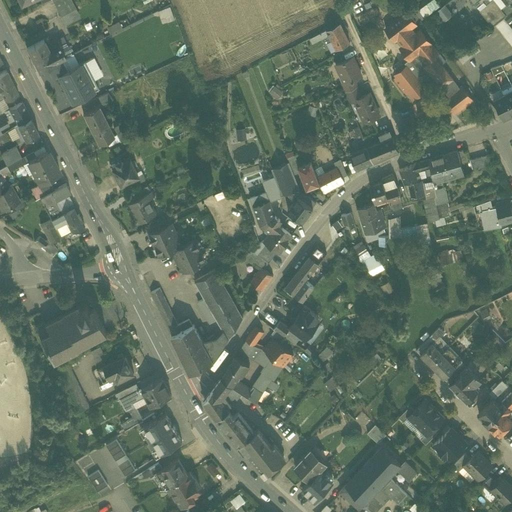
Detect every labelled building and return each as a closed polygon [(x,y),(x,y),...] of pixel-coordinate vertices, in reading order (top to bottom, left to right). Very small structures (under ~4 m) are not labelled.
[(52,0),(61,16),(75,9),(70,0),(52,0)] [(436,0),(429,0),(415,11),(422,19),(440,4),(436,0)] [(511,0),(472,0),(493,25),(511,9),(511,7),(508,3),(511,0)] [(453,14),(445,4),(436,11),(444,22),(453,14)] [(157,10),(160,18),(164,17),(166,18),(167,22),(175,19),(170,6),(157,10)] [(356,15),(359,23),(380,16),(378,8),(356,15)] [(75,9),(61,16),(65,25),(80,17),(75,9)] [(397,38),(402,45),(412,38),(414,40),(424,33),(421,29),(415,33),(411,28),(417,23),(407,11),(385,28),(395,40),(397,38)] [(495,25),(511,46),(511,28),(510,26),(504,18),(495,25)] [(118,21),(106,27),(109,34),(122,27),(118,21)] [(333,41),(337,49),(350,42),(340,22),(326,29),(327,29),(329,34),(330,36),(327,38),(329,43),(333,41)] [(310,38),(312,43),(329,34),(327,29),(310,38)] [(445,61),(424,33),(414,40),(412,38),(402,45),(400,47),(409,59),(410,59),(419,52),(427,63),(424,65),(430,73),(442,87),(452,79),(453,78),(441,63),(445,61)] [(57,39),(60,44),(66,41),(63,36),(57,39)] [(26,47),(33,59),(49,51),(49,50),(46,44),(43,38),(26,47)] [(46,44),(49,50),(59,44),(60,44),(57,39),(46,44)] [(59,44),(65,56),(72,53),(66,41),(60,44),(59,44)] [(333,41),(329,43),(327,44),(331,51),(337,49),(333,41)] [(456,56),(463,64),(481,50),(474,42),(456,56)] [(65,56),(59,44),(49,50),(49,51),(55,61),(62,57),(65,56)] [(55,61),(49,51),(33,59),(38,70),(46,66),(55,61)] [(68,68),(78,63),(73,52),(72,53),(65,56),(62,57),(68,68)] [(408,91),(413,98),(426,88),(421,80),(423,78),(422,77),(426,75),(426,76),(430,73),(424,65),(427,63),(419,52),(410,59),(409,59),(405,62),(407,65),(395,74),(397,77),(394,79),(405,93),(408,91)] [(347,81),(347,82),(354,78),(362,75),(353,56),(336,63),(341,75),(343,73),(347,81)] [(51,77),(58,74),(68,68),(62,57),(55,61),(46,66),(51,77)] [(80,64),(90,82),(103,75),(94,57),(80,64)] [(80,64),(80,62),(78,63),(68,68),(58,74),(64,87),(62,88),(65,95),(68,94),(72,101),(94,89),(90,82),(80,64)] [(508,63),(502,66),(504,70),(505,72),(511,69),(508,63)] [(502,66),(501,65),(491,68),(494,75),(504,70),(502,66)] [(0,87),(12,81),(6,69),(0,72),(0,87)] [(344,91),(345,91),(357,85),(354,78),(347,82),(347,81),(341,83),(342,85),(344,91)] [(453,81),(452,79),(442,87),(449,96),(444,100),(454,113),(472,99),(462,86),(460,88),(454,80),(453,81)] [(12,81),(0,87),(0,89),(4,97),(6,100),(18,94),(12,81)] [(283,92),(275,85),(269,92),(277,99),(283,92)] [(362,95),(357,85),(345,91),(350,102),(355,100),(354,98),(362,95)] [(511,89),(511,86),(511,85),(501,89),(504,94),(511,89)] [(503,119),(511,114),(511,111),(504,94),(501,89),(501,88),(490,93),(493,99),(503,119)] [(108,92),(98,97),(101,103),(112,98),(108,92)] [(355,100),(363,119),(370,116),(371,118),(379,115),(370,94),(367,96),(366,93),(362,95),(354,98),(355,100)] [(0,106),(2,111),(9,108),(6,100),(4,97),(0,98),(0,106)] [(98,104),(101,103),(98,97),(82,104),(85,110),(98,104)] [(22,101),(9,108),(15,119),(18,124),(30,117),(22,101)] [(83,112),(98,142),(105,139),(114,134),(98,104),(85,110),(83,112)] [(318,107),(310,104),(307,114),(315,116),(318,107)] [(226,109),(217,105),(213,114),(222,118),(226,109)] [(7,123),(15,119),(9,108),(2,111),(0,112),(0,134),(1,134),(0,130),(0,126),(7,122),(7,123)] [(31,117),(30,117),(18,124),(25,139),(39,132),(31,117)] [(20,141),(25,139),(18,124),(7,130),(12,139),(18,136),(20,141)] [(349,130),(352,136),(354,134),(361,131),(359,126),(349,130)] [(127,127),(116,133),(120,140),(131,135),(127,127)] [(247,139),(246,127),(237,128),(238,140),(247,139)] [(373,143),(367,146),(373,161),(399,150),(389,129),(379,133),(382,139),(373,143)] [(362,147),(367,145),(364,138),(361,131),(354,134),(356,138),(358,137),(362,147)] [(108,145),(120,140),(116,133),(114,134),(105,139),(108,145)] [(370,135),(364,138),(367,145),(367,146),(373,143),(370,135)] [(358,137),(356,138),(352,140),(356,150),(362,147),(358,137)] [(43,144),(33,149),(36,155),(46,149),(43,144)] [(374,161),(373,161),(367,146),(367,145),(362,147),(356,150),(350,152),(357,168),(374,161)] [(1,154),(7,164),(21,156),(19,153),(16,146),(13,147),(1,154)] [(24,157),(26,161),(28,160),(27,160),(36,155),(33,149),(23,155),(24,157)] [(36,172),(41,182),(49,178),(59,172),(60,172),(57,166),(55,166),(46,149),(36,155),(27,160),(28,160),(34,171),(34,172),(36,172)] [(455,151),(429,159),(436,190),(437,195),(435,196),(436,202),(447,200),(443,179),(444,179),(442,172),(447,171),(449,178),(464,173),(464,172),(461,173),(458,161),(460,160),(458,150),(455,151)] [(289,161),(294,173),(300,171),(298,166),(299,165),(295,154),(288,157),(289,161)] [(470,159),(474,171),(491,166),(488,154),(470,159)] [(22,163),(26,161),(24,157),(23,155),(21,156),(7,164),(10,170),(22,163)] [(111,167),(120,183),(131,177),(137,174),(129,158),(122,161),(120,157),(114,160),(116,164),(111,167)] [(337,166),(342,176),(347,174),(341,158),(334,162),(337,167),(337,166)] [(405,184),(409,183),(422,178),(423,182),(425,181),(426,187),(429,186),(431,191),(436,190),(429,159),(416,162),(399,169),(405,184)] [(26,161),(22,163),(28,174),(34,171),(28,160),(26,161)] [(289,161),(272,168),(275,176),(280,188),(281,195),(289,192),(295,189),(299,187),(294,173),(289,161)] [(307,189),(320,183),(317,177),(314,169),(311,161),(299,165),(298,166),(300,171),(307,189)] [(0,167),(0,173),(1,173),(1,174),(9,170),(6,165),(0,167)] [(321,165),(314,169),(317,177),(325,173),(321,165)] [(325,173),(317,177),(320,183),(324,191),(344,181),(342,176),(337,166),(337,167),(325,173)] [(131,177),(134,184),(146,178),(142,171),(137,174),(131,177)] [(382,178),(382,180),(388,197),(390,202),(400,198),(401,197),(397,184),(392,173),(382,178)] [(263,180),(267,191),(271,200),(281,195),(280,188),(275,176),(263,180)] [(40,182),(45,193),(47,192),(54,188),(49,178),(41,182),(40,182)] [(424,187),(423,182),(422,178),(409,183),(411,196),(425,193),(425,192),(424,187)] [(375,201),(388,197),(382,180),(370,185),(375,201)] [(45,193),(40,182),(30,188),(36,198),(40,196),(45,193)] [(62,196),(68,193),(68,192),(69,191),(69,190),(69,189),(69,188),(66,182),(54,188),(47,192),(45,193),(40,196),(51,218),(62,212),(69,209),(62,196)] [(136,189),(140,196),(151,190),(148,184),(136,189)] [(10,185),(8,186),(0,190),(0,202),(1,201),(5,208),(14,203),(18,201),(17,198),(10,185)] [(291,195),(295,199),(298,195),(295,189),(289,192),(291,195)] [(129,207),(136,219),(145,214),(147,218),(155,213),(151,205),(153,204),(150,198),(155,195),(153,190),(151,190),(140,196),(129,202),(132,206),(129,207)] [(224,190),(215,194),(218,200),(227,195),(224,190)] [(411,196),(412,201),(423,198),(435,196),(437,195),(436,190),(431,191),(425,192),(425,193),(411,196)] [(251,197),(254,206),(269,200),(266,191),(251,197)] [(298,195),(313,206),(316,202),(308,196),(306,196),(301,192),(298,195)] [(75,206),(68,193),(62,196),(69,209),(75,206)] [(14,203),(17,209),(28,203),(27,203),(23,195),(17,198),(18,201),(14,203)] [(313,206),(298,195),(295,199),(288,209),(303,220),(313,206)] [(435,220),(440,218),(436,202),(435,196),(423,198),(427,214),(429,214),(431,221),(432,221),(435,220)] [(390,202),(392,210),(403,207),(400,198),(390,202)] [(463,202),(466,209),(474,206),(472,201),(471,199),(463,202)] [(261,223),(264,227),(274,214),(269,200),(254,206),(261,223)] [(447,200),(436,202),(440,218),(442,217),(444,216),(450,214),(449,207),(447,200)] [(474,206),(476,214),(482,212),(493,210),(493,208),(491,200),(479,204),(474,206)] [(511,211),(509,200),(496,203),(495,203),(496,207),(493,208),(493,210),(482,212),(486,230),(502,226),(502,225),(511,221),(511,211)] [(357,208),(361,220),(378,215),(376,210),(377,209),(374,202),(357,208)] [(466,209),(463,202),(449,207),(450,214),(462,210),(466,209)] [(70,231),(72,235),(79,232),(77,227),(84,224),(75,206),(69,209),(62,212),(71,230),(70,231)] [(476,214),(474,206),(466,209),(462,210),(463,216),(476,214)] [(10,213),(12,218),(21,213),(19,208),(10,213)] [(381,208),(377,209),(376,210),(378,215),(361,220),(365,234),(385,227),(381,216),(383,216),(383,213),(381,208)] [(51,218),(60,236),(70,231),(71,230),(62,212),(51,218)] [(341,214),(344,224),(354,221),(351,212),(341,214)] [(137,223),(147,218),(145,214),(136,219),(137,223)] [(281,219),(274,214),(264,227),(269,230),(271,231),(264,240),(266,241),(278,250),(279,251),(292,234),(278,223),(281,219)] [(388,218),(389,237),(401,237),(401,215),(388,218)] [(440,218),(435,220),(436,226),(446,223),(444,216),(442,217),(440,218)] [(41,223),(50,241),(60,236),(51,218),(41,223)] [(338,219),(331,224),(336,231),(342,226),(338,219)] [(285,220),(283,223),(294,230),(296,226),(285,220)] [(160,255),(173,248),(182,244),(179,236),(180,235),(178,229),(176,230),(172,221),(149,232),(160,255)] [(402,227),(405,248),(430,244),(426,223),(402,227)] [(387,234),(385,227),(365,234),(367,242),(379,239),(379,235),(387,234)] [(387,248),(387,244),(387,234),(379,235),(379,239),(379,245),(382,245),(383,248),(387,248)] [(50,241),(48,242),(39,235),(34,241),(42,245),(55,253),(58,249),(50,241)] [(196,238),(182,244),(173,248),(177,256),(175,257),(178,263),(180,262),(184,271),(206,260),(196,238)] [(266,241),(264,240),(260,242),(261,246),(253,250),(258,253),(266,241)] [(258,253),(269,262),(278,250),(266,241),(258,253)] [(353,250),(364,243),(362,241),(351,247),(353,250)] [(357,256),(368,250),(364,243),(353,250),(357,256)] [(310,255),(319,262),(327,252),(318,245),(310,255)] [(262,267),(264,269),(269,262),(253,250),(242,255),(246,263),(252,261),(261,267),(262,267)] [(368,250),(357,256),(360,262),(363,260),(371,255),(368,250)] [(439,253),(442,264),(464,258),(462,250),(451,253),(450,250),(439,253)] [(369,270),(382,262),(376,252),(371,255),(363,260),(369,270)] [(289,289),(295,293),(306,280),(319,262),(310,255),(301,267),(297,272),(286,286),(284,289),(287,291),(289,289)] [(382,262),(369,270),(372,275),(385,268),(382,262)] [(423,270),(427,277),(440,271),(436,263),(423,270)] [(251,281),(262,290),(273,275),(264,269),(262,267),(261,267),(261,268),(252,280),(251,281)] [(196,280),(205,297),(216,315),(223,327),(222,327),(228,337),(243,316),(215,268),(195,280),(196,280)] [(440,271),(427,277),(429,282),(431,281),(441,277),(442,276),(440,271)] [(434,287),(444,282),(441,277),(431,281),(434,287)] [(310,283),(306,280),(295,293),(303,300),(314,286),(310,283)] [(389,281),(381,285),(386,294),(394,289),(389,281)] [(444,282),(434,287),(437,293),(447,288),(444,282)] [(172,335),(181,330),(178,324),(160,287),(151,291),(172,335)] [(209,319),(216,315),(205,297),(198,301),(209,319)] [(392,302),(397,310),(403,307),(397,298),(392,302)] [(39,335),(52,360),(62,354),(62,353),(95,336),(95,337),(107,331),(94,307),(90,309),(86,303),(81,306),(79,304),(45,322),(44,320),(35,325),(40,335),(39,335)] [(491,317),(486,307),(479,311),(484,321),(491,317)] [(301,336),(305,339),(319,322),(316,320),(319,317),(310,311),(308,314),(303,309),(289,327),(301,336)] [(189,318),(178,324),(181,330),(192,324),(189,318)] [(261,319),(258,326),(262,328),(266,322),(261,319)] [(274,327),(275,328),(274,330),(273,329),(269,334),(273,338),(279,342),(284,335),(295,344),(301,336),(289,327),(280,320),(274,327)] [(319,322),(305,339),(311,344),(325,326),(319,322)] [(213,361),(213,360),(202,339),(194,324),(192,324),(181,330),(172,335),(190,372),(191,372),(213,361)] [(251,343),(254,344),(263,331),(256,326),(246,340),(251,343)] [(416,349),(420,353),(439,335),(440,336),(444,331),(439,326),(416,349)] [(222,327),(217,337),(218,337),(218,338),(225,343),(228,337),(222,327)] [(213,360),(225,343),(218,338),(218,337),(217,337),(216,337),(214,333),(207,338),(206,339),(202,339),(213,360)] [(420,353),(430,364),(449,346),(440,336),(439,335),(420,353)] [(281,363),(283,365),(284,364),(286,362),(293,354),(279,342),(273,338),(264,349),(272,356),(281,363)] [(240,349),(255,358),(262,348),(254,345),(251,343),(246,340),(240,349)] [(305,349),(312,356),(317,350),(310,344),(305,349)] [(328,345),(320,352),(326,358),(333,351),(328,345)] [(92,350),(100,367),(104,365),(109,362),(100,346),(92,350)] [(462,359),(449,346),(430,364),(438,372),(450,360),(455,366),(461,361),(462,359)] [(255,358),(266,366),(272,356),(264,349),(262,348),(255,358)] [(118,358),(109,362),(115,375),(118,380),(134,373),(125,355),(123,356),(123,355),(123,354),(122,353),(120,353),(119,354),(118,354),(117,355),(117,356),(118,357),(118,358)] [(248,396),(257,402),(263,392),(262,392),(255,387),(254,386),(251,389),(239,380),(243,375),(250,364),(236,354),(229,366),(229,365),(221,377),(232,385),(233,385),(242,392),(248,396)] [(262,371),(272,378),(281,363),(272,356),(266,366),(262,371)] [(444,378),(449,383),(461,371),(467,366),(466,366),(461,361),(455,366),(450,360),(438,372),(444,378)] [(109,362),(104,365),(110,378),(115,375),(109,362)] [(284,364),(291,371),(292,369),(286,362),(284,364)] [(57,369),(78,413),(90,407),(68,363),(57,369)] [(103,381),(110,378),(104,365),(100,367),(97,368),(103,381)] [(467,366),(461,371),(449,383),(455,389),(455,390),(459,395),(460,394),(466,401),(479,389),(475,385),(481,380),(467,365),(466,366),(467,366)] [(255,387),(262,392),(267,385),(271,379),(272,378),(262,371),(254,383),(257,385),(255,387)] [(329,378),(334,386),(335,386),(340,382),(334,374),(329,378)] [(162,377),(142,387),(145,394),(151,405),(172,394),(162,376),(162,377)] [(217,418),(221,423),(233,414),(229,409),(230,409),(228,406),(234,402),(224,394),(225,394),(232,385),(221,377),(205,398),(205,402),(216,418),(217,418)] [(324,382),(330,389),(334,386),(329,378),(324,382)] [(280,384),(271,379),(267,385),(276,391),(280,384)] [(499,382),(505,388),(508,385),(502,379),(499,382)] [(137,382),(127,387),(130,393),(139,388),(137,382)] [(489,392),(495,398),(505,388),(499,382),(491,391),(489,392)] [(224,394),(234,402),(242,392),(233,385),(232,385),(225,394),(224,394)] [(481,390),(486,395),(489,392),(491,391),(486,386),(481,390)] [(128,394),(130,393),(127,387),(115,394),(118,400),(122,398),(122,397),(128,394)] [(132,400),(145,394),(142,387),(139,388),(130,393),(128,394),(132,400)] [(472,398),(478,403),(486,395),(481,390),(480,390),(472,398)] [(500,405),(503,409),(511,400),(511,391),(502,401),(503,402),(500,405)] [(339,398),(334,392),(329,397),(334,403),(339,398)] [(123,398),(133,417),(136,423),(142,420),(132,400),(128,394),(122,397),(122,398),(123,399),(123,398)] [(409,416),(417,425),(435,408),(425,398),(414,409),(408,416),(409,416)] [(479,413),(489,423),(503,409),(500,405),(493,399),(479,413)] [(511,400),(503,409),(489,423),(499,433),(511,420),(511,417),(511,409),(511,400)] [(399,416),(404,421),(409,416),(408,416),(414,409),(410,405),(399,416)] [(444,417),(435,408),(417,425),(426,434),(433,428),(444,417)] [(229,433),(238,444),(240,443),(254,431),(238,411),(233,414),(221,423),(225,428),(225,429),(229,433)] [(165,413),(144,426),(148,432),(146,434),(155,449),(158,447),(161,453),(182,440),(175,429),(176,429),(173,423),(172,424),(165,413)] [(409,416),(404,421),(412,430),(417,425),(409,416)] [(124,431),(136,423),(133,417),(120,424),(124,431)] [(386,433),(375,423),(367,432),(378,442),(386,433)] [(417,425),(412,430),(421,439),(426,434),(417,425)] [(456,432),(451,427),(434,444),(449,459),(466,442),(461,437),(464,434),(459,429),(456,432)] [(264,467),(268,472),(280,462),(278,460),(284,455),(274,442),(271,444),(258,428),(254,431),(240,443),(248,453),(248,452),(262,469),(264,467)] [(421,439),(426,443),(437,432),(433,428),(426,434),(421,439)] [(135,469),(116,439),(106,445),(125,475),(135,469)] [(399,445),(404,449),(409,443),(405,439),(399,445)] [(346,483),(347,484),(365,501),(365,502),(397,467),(400,464),(401,463),(382,445),(346,483)] [(295,465),(310,479),(320,468),(326,462),(321,457),(319,458),(310,449),(295,465)] [(454,463),(460,469),(464,464),(471,457),(465,451),(454,463)] [(476,476),(478,478),(492,465),(478,451),(471,457),(464,464),(476,476)] [(165,487),(168,485),(188,473),(178,458),(162,467),(155,471),(156,472),(165,487)] [(212,460),(206,465),(214,476),(220,471),(212,460)] [(401,465),(400,464),(397,467),(409,478),(416,471),(405,461),(401,465)] [(149,468),(152,474),(156,472),(155,471),(162,467),(159,462),(149,468)] [(464,464),(460,469),(459,470),(470,481),(476,476),(464,464)] [(315,500),(333,480),(320,468),(310,479),(302,488),(315,500)] [(108,485),(98,470),(88,476),(98,491),(108,485)] [(189,472),(188,473),(168,485),(181,506),(195,497),(193,494),(196,492),(201,489),(195,479),(194,479),(189,472)] [(482,484),(489,491),(491,489),(490,489),(497,481),(491,475),(482,484)] [(498,497),(505,503),(511,496),(511,484),(511,483),(510,484),(502,476),(497,481),(490,489),(491,489),(492,488),(499,496),(498,497)] [(383,486),(383,487),(374,496),(360,511),(359,510),(357,511),(375,511),(383,504),(392,495),(399,502),(407,493),(392,478),(383,486)] [(359,508),(365,501),(347,484),(341,490),(359,508)] [(240,492),(230,499),(236,507),(246,500),(240,492)] [(409,507),(413,511),(416,511),(421,507),(415,501),(409,507)]
